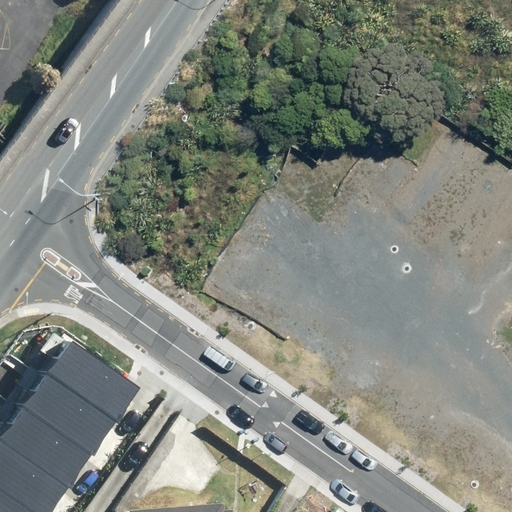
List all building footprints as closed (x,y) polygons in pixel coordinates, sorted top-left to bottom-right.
[(312,164),(342,189),(372,153),(341,128),(312,164)] [(481,173),(434,142),(376,228),(423,259),(442,231),(462,245),(473,229),(487,208),(467,194),(481,173)] [(511,198),(511,197),(498,213),(511,225),(511,198)] [(233,267),(224,280),(295,330),(324,288),(264,246),(270,238),(242,219),(216,255),(233,267)] [(511,260),(471,233),(460,249),(443,275),(470,292),(449,323),(437,314),(388,388),(428,415),(473,347),(481,352),(504,318),(511,323),(511,260)] [(59,340),(35,372),(128,439),(151,407),(59,340)] [(35,372),(12,404),(104,471),(128,439),(35,372)] [(12,404),(0,420),(0,445),(80,503),(104,471),(12,404)] [(0,445),(0,494),(24,511),(74,511),(80,503),(0,445)] [(24,511),(0,494),(0,511),(24,511)] [(233,511),(233,501),(128,502),(127,511),(233,511)]
